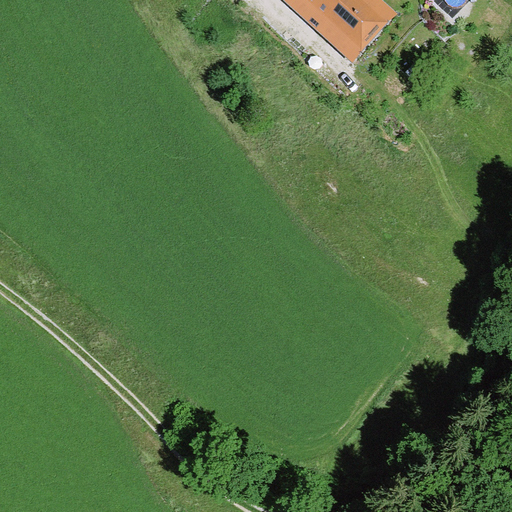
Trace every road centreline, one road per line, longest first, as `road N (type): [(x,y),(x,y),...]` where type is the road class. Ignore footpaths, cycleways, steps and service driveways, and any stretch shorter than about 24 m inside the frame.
road 1 (track): [(262,0),(401,113),(460,217),(511,276)]
road 2 (track): [(259,511),(0,287)]
